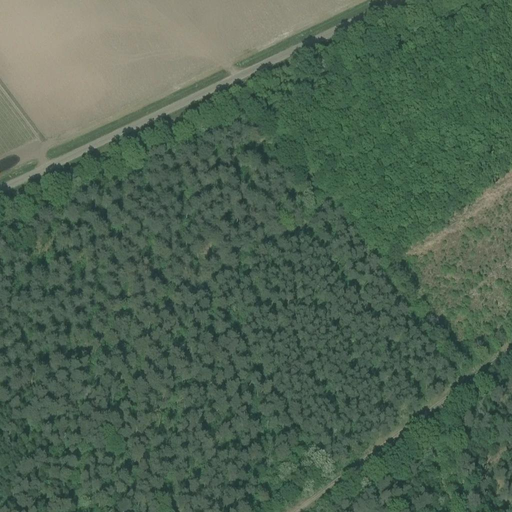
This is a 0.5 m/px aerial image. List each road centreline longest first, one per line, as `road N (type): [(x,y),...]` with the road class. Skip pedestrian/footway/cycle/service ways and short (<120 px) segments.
road 1 (unclassified): [(0,191),(398,0)]
road 2 (track): [(511,351),(300,511)]
